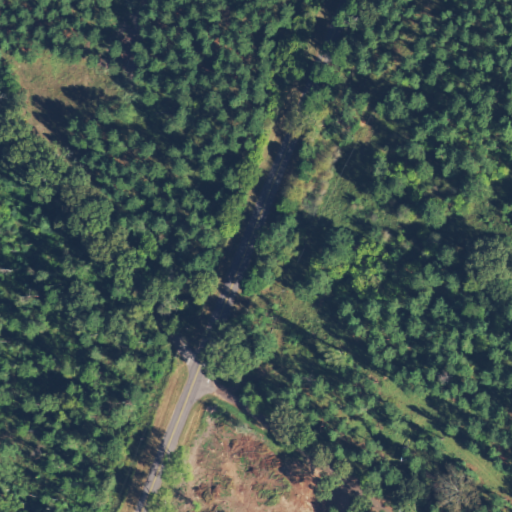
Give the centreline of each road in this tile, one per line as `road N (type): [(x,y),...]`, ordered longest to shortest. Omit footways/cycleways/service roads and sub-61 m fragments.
road 1 (secondary): [(143,511),(347,0)]
road 2 (residential): [(190,379),(0,164)]
road 3 (residential): [(351,511),(228,410)]
